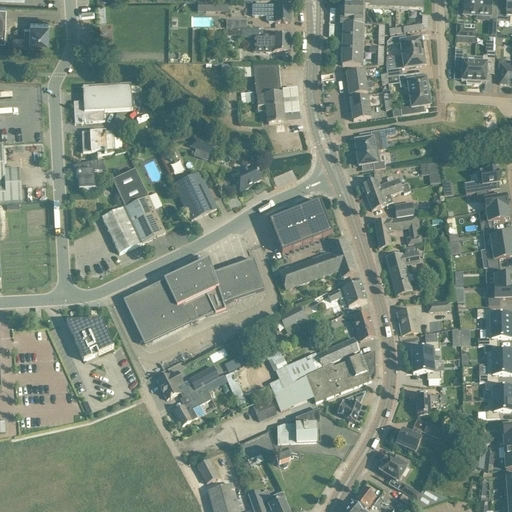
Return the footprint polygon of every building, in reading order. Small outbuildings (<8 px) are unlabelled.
[(423,13),(423,0),(347,0),(348,3),(348,7),(365,8),(365,11),(423,13)] [(477,17),(477,0),(463,0),(463,17),(477,17)] [(497,12),(491,11),(491,0),(477,0),(477,17),(477,22),(490,23),(489,40),(496,40),(497,23),(497,10),(497,12)] [(511,18),(511,0),(511,1),(506,1),(506,11),(497,10),(497,23),(509,24),(510,19),(511,18)] [(198,13),(220,13),(219,5),(197,5),(198,13)] [(269,25),(274,24),(290,24),(290,6),(252,7),(252,18),(266,18),(265,21),(269,25)] [(344,7),(342,67),(363,68),(365,11),(365,8),(348,7),(344,7)] [(404,35),(417,32),(427,31),(428,18),(422,18),(422,26),(403,29),(404,35)] [(30,29),(24,29),(23,47),(42,48),(42,42),(48,42),(48,31),(49,24),(41,23),(41,24),(30,23),(30,29)] [(476,39),(476,32),(463,31),(463,26),(456,26),(456,38),(476,39)] [(242,38),(242,39),(253,39),(253,48),(267,48),(267,54),(280,54),(290,54),(290,37),(263,37),(263,30),(253,30),(242,30),(242,38)] [(406,43),(406,37),(391,40),(387,44),(387,47),(401,45),(403,58),(425,54),(424,47),(421,47),(420,41),(406,43)] [(493,53),(494,43),(485,43),(485,53),(487,53),(493,53)] [(473,85),(475,60),(475,58),(467,58),(466,56),(463,56),(463,52),(455,51),(454,70),(462,70),(461,83),(466,83),(466,85),(473,85)] [(495,53),(493,53),(487,53),(487,57),(484,57),(482,58),(482,60),(475,60),(473,85),(481,86),(481,84),(486,84),(486,72),(494,72),(495,62),(495,53)] [(404,71),(414,69),(424,68),(423,62),(426,62),(425,54),(403,58),(404,71)] [(511,67),(507,67),(504,62),(498,61),(498,71),(500,71),(499,86),(511,86),(511,67)] [(266,113),(267,126),(274,125),(284,124),(283,124),(280,96),(281,96),(278,68),(252,68),(231,67),(231,75),(231,79),(254,80),(255,94),(256,105),(258,114),(266,113)] [(387,80),(403,77),(401,70),(386,72),(387,75),(387,80)] [(348,86),(365,84),(364,73),(346,75),(348,86)] [(415,82),(414,76),(403,77),(387,80),(388,81),(388,86),(389,87),(399,85),(400,90),(405,89),(405,91),(409,90),(410,97),(428,94),(426,80),(415,82)] [(348,98),(367,95),(366,91),(372,90),(371,83),(365,84),(348,86),(349,93),(347,93),(348,98)] [(105,123),(104,113),(133,112),(132,95),(141,94),(141,88),(131,87),(83,89),(84,103),(74,104),(75,123),(80,122),(81,124),(81,125),(105,123)] [(241,104),(254,104),(254,94),(241,94),(241,104)] [(401,118),(420,115),(419,109),(430,107),(428,94),(410,97),(410,103),(405,104),(406,106),(400,107),(401,118)] [(369,109),(367,98),(348,101),(349,106),(351,105),(352,112),(369,109)] [(142,114),(151,114),(151,106),(141,107),(142,114)] [(353,123),(370,120),(371,120),(369,109),(352,112),(353,123)] [(357,156),(381,152),(379,140),(396,137),(395,130),(385,132),(370,134),(371,140),(355,143),(356,148),(354,148),(355,155),(357,155),(357,156)] [(106,137),(106,133),(102,133),(86,134),(86,137),(84,138),(82,138),(83,154),(97,154),(98,157),(107,157),(115,154),(114,139),(112,137),(106,137)] [(197,134),(195,140),(194,140),(190,150),(216,160),(220,149),(212,146),(197,134)] [(4,172),(3,148),(0,148),(0,204),(22,204),(20,171),(4,172)] [(380,164),(379,153),(381,153),(381,152),(357,156),(359,168),(373,166),(374,173),(385,171),(384,163),(380,164)] [(252,167),(252,165),(253,165),(250,158),(243,162),(241,166),(246,168),(247,169),(238,174),(240,178),(233,181),(239,194),(250,189),(249,187),(261,182),(254,166),(252,167)] [(95,191),(95,172),(99,172),(98,161),(90,163),(90,172),(79,173),(78,173),(77,173),(77,174),(76,175),(76,176),(76,177),(76,178),(77,178),(77,179),(78,180),(79,180),(80,180),(80,181),(78,181),(79,191),(87,191),(87,193),(88,194),(90,195),(92,195),(93,194),(94,192),(94,191),(95,191)] [(438,164),(427,166),(429,177),(430,187),(441,186),(438,164)] [(148,199),(136,171),(112,182),(122,204),(142,246),(166,235),(155,212),(162,208),(156,195),(148,199)] [(466,196),(476,195),(488,193),(491,193),(490,186),(498,185),(499,185),(497,172),(477,175),(478,183),(464,186),(466,196)] [(191,223),(216,211),(200,175),(174,187),(191,223)] [(393,183),(392,178),(386,180),(388,184),(379,187),(377,181),(362,186),(367,200),(401,187),(399,181),(393,183)] [(410,194),(407,185),(401,187),(367,200),(372,213),(386,208),(383,199),(388,197),(389,199),(403,194),(404,196),(410,194)] [(444,199),(452,198),(451,191),(443,192),(444,199)] [(488,193),(476,195),(478,203),(484,202),(486,213),(507,210),(505,198),(489,200),(488,193)] [(119,256),(142,246),(122,204),(111,209),(114,214),(102,219),(119,256)] [(397,220),(415,217),(413,205),(394,208),(397,220)] [(274,233),(273,234),(274,236),(275,236),(278,243),(277,244),(278,246),(279,246),(282,253),(281,253),(282,256),(332,236),(331,234),(328,226),(329,226),(328,224),(327,224),(324,216),(325,216),(324,214),(323,214),(318,216),(313,214),(311,208),(311,207),(308,208),(308,209),(301,212),(301,211),(298,212),(298,213),(291,216),(291,215),(288,216),(288,217),(281,220),(281,219),(278,220),(279,221),(281,226),(279,232),(274,233)] [(509,221),(507,210),(486,213),(489,232),(493,231),(492,224),(509,221)] [(374,224),(374,225),(379,251),(389,250),(390,249),(388,233),(395,232),(394,229),(419,225),(417,218),(374,224)] [(495,238),(493,231),(489,232),(482,233),(483,241),(485,252),(489,251),(511,247),(511,242),(511,236),(495,238)] [(409,239),(406,240),(407,248),(422,245),(421,237),(417,238),(409,239)] [(333,254),(279,273),(282,282),(285,292),(340,274),(342,280),(347,279),(357,275),(345,243),(331,248),(333,254)] [(487,263),(488,270),(491,270),(500,270),(498,262),(511,259),(511,247),(489,251),(491,262),(487,263)] [(411,293),(405,267),(419,264),(416,248),(404,250),(405,255),(402,256),(386,260),(396,297),(411,293)] [(223,306),(264,292),(254,261),(212,276),(223,306)] [(204,269),(202,264),(189,271),(124,303),(145,347),(152,344),(214,314),(215,316),(225,312),(223,306),(212,276),(209,266),(204,269)] [(494,278),(494,289),(511,288),(511,276),(500,277),(500,270),(491,270),(488,270),(488,271),(488,278),(494,278)] [(341,299),(342,301),(346,299),(350,309),(367,303),(361,284),(343,291),(339,292),(327,296),(329,303),(341,299)] [(511,288),(494,289),(491,289),(492,301),(488,301),(488,309),(500,309),(499,301),(511,300),(511,288)] [(428,315),(451,313),(450,305),(428,307),(428,315)] [(299,308),(278,319),(285,331),(306,321),(299,308)] [(496,311),(477,312),(477,319),(485,318),(486,330),(511,329),(510,317),(496,318),(496,311)] [(402,338),(412,336),(419,334),(414,312),(399,315),(402,328),(400,329),(402,338)] [(361,344),(366,342),(375,340),(368,315),(354,319),(361,344)] [(98,356),(114,349),(101,322),(66,324),(84,363),(95,358),(95,357),(98,356)] [(486,341),(478,342),(478,348),(484,348),(497,348),(497,342),(511,341),(511,329),(486,330),(486,341)] [(279,382),(269,386),(273,394),(282,390),(305,379),(334,366),(360,354),(353,341),(317,358),(316,355),(287,369),(277,373),(275,374),(279,382)] [(425,352),(411,353),(412,365),(433,364),(435,364),(434,352),(439,352),(438,345),(425,345),(425,352)] [(497,348),(484,348),(484,356),(486,355),(487,367),(511,366),(511,354),(498,354),(497,348)] [(241,358),(224,367),(228,375),(245,366),(241,358)] [(334,366),(305,379),(314,400),(316,405),(371,383),(363,362),(361,358),(352,361),(348,363),(348,364),(335,369),(334,366)] [(433,364),(412,365),(412,376),(426,376),(426,383),(440,382),(440,375),(433,375),(433,364)] [(487,378),(479,378),(479,385),(485,385),(498,384),(498,378),(511,377),(511,370),(511,366),(487,367),(487,378)] [(201,381),(191,386),(195,393),(204,388),(213,383),(219,380),(215,373),(213,369),(198,377),(201,381)] [(170,376),(157,383),(167,402),(170,400),(170,401),(172,400),(172,399),(182,394),(178,387),(183,385),(177,374),(171,377),(170,376)] [(238,408),(246,405),(234,374),(225,377),(238,408)] [(219,380),(213,383),(216,390),(227,384),(224,378),(224,377),(219,380)] [(498,384),(485,385),(485,392),(490,392),(491,402),(491,403),(511,402),(511,390),(499,391),(498,384)] [(193,411),(212,401),(204,388),(195,393),(190,396),(193,403),(173,414),(176,420),(177,419),(182,428),(197,420),(193,411)] [(282,390),(273,394),(274,397),(281,413),(290,410),(282,390)] [(344,418),(344,420),(355,424),(362,408),(359,407),(361,403),(365,393),(342,403),(337,415),(344,418)] [(440,398),(440,397),(425,398),(425,397),(422,397),(422,398),(416,398),(417,417),(431,416),(430,407),(441,406),(440,398)] [(259,424),(277,417),(272,402),(253,410),(259,424)] [(488,414),(486,414),(486,421),(499,421),(499,415),(511,414),(511,402),(491,403),(491,402),(488,403),(488,414)] [(277,430),(278,446),(306,445),(316,445),(315,427),(318,427),(318,428),(319,428),(319,412),(296,421),(296,427),(284,427),(277,430)] [(439,441),(442,432),(427,426),(424,435),(439,441)] [(503,439),(511,438),(511,426),(503,428),(503,439)] [(419,439),(422,433),(414,429),(411,435),(403,432),(396,446),(415,455),(419,446),(414,444),(417,438),(419,439)] [(261,436),(240,447),(251,469),(265,462),(259,450),(266,447),(261,436)] [(511,438),(503,439),(504,450),(511,449),(511,438)] [(483,473),(486,454),(475,452),(472,471),(483,473)] [(284,470),(287,469),(289,462),(288,459),(281,456),(279,458),(276,465),(277,468),(284,470)] [(399,463),(389,458),(388,459),(386,458),(382,465),(384,466),(380,473),(398,484),(407,468),(405,468),(407,466),(400,462),(399,463)] [(207,486),(218,480),(209,462),(197,468),(207,486)] [(242,466),(245,471),(250,468),(247,463),(242,466)] [(236,500),(232,486),(208,493),(213,511),(238,511),(237,505),(236,500)] [(367,511),(377,499),(364,489),(354,501),(367,511)] [(417,504),(414,507),(415,511),(418,511),(449,500),(424,491),(421,496),(417,503),(418,503),(417,504)] [(253,511),(288,511),(283,501),(275,505),(273,500),(271,501),(270,499),(266,492),(260,495),(259,493),(248,497),(253,511)] [(410,499),(417,503),(421,496),(414,492),(410,499)] [(413,502),(403,496),(400,501),(410,507),(413,502)] [(393,511),(394,511),(379,500),(369,511),(367,511),(354,501),(345,511),(393,511)] [(406,511),(408,510),(398,503),(395,508),(401,511),(406,511)]
